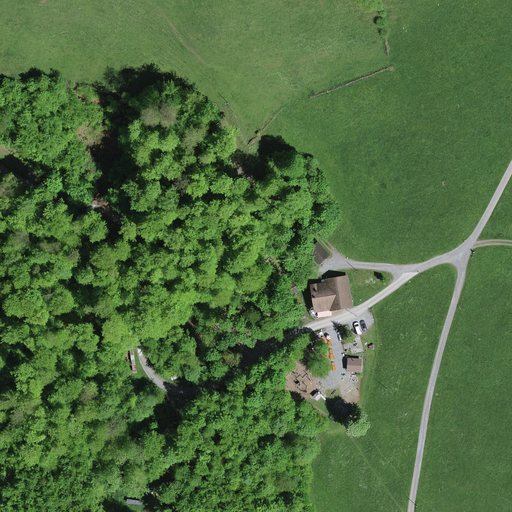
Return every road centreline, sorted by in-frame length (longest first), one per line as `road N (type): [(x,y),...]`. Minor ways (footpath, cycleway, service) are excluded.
road 1 (track): [(153,0),(219,77),(222,128),(244,169),(342,258),(422,267)]
road 2 (track): [(314,323),(216,388),(170,389),(153,377),(138,339),(148,282)]
road 3 (track): [(471,243),(430,396),(412,511)]
road 4 (track): [(148,282),(147,249),(126,219),(0,169)]
road 5 (track): [(471,243),(360,310),(314,323)]
road 6 (track): [(162,511),(158,463),(175,389)]
